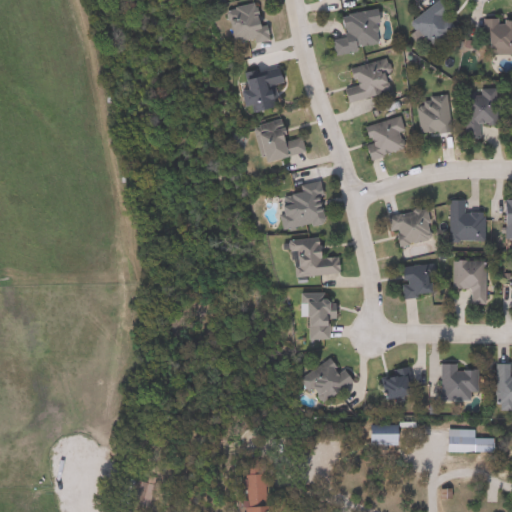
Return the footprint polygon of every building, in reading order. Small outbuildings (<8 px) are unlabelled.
[(404,20),(431,1),(451,29),(424,49),(404,20)] [(219,43),(215,8),(250,4),(253,24),(260,23),(262,38),(219,43)] [(373,47),(327,53),(326,38),(338,37),(335,14),(369,10),(373,47)] [(511,54),(477,54),(477,19),(511,19),(511,54)] [(341,102),(337,89),(348,86),(343,68),(378,58),(387,90),(341,102)] [(263,106),(242,112),(239,103),(235,104),(228,81),(274,67),(278,82),(257,88),(263,106)] [(475,125),(475,139),(459,139),(458,91),(491,90),(492,124),(475,125)] [(446,131),(414,135),(410,100),(441,96),(446,131)] [(362,160),(358,146),(362,145),(357,127),(394,116),(403,148),(362,160)] [(511,141),(504,142),(503,118),(511,117),(511,141)] [(249,163),(241,127),(275,120),(280,140),(294,137),(298,152),(249,163)] [(273,228),(266,193),(312,184),(319,219),(273,228)] [(497,198),(511,197),(511,236),(497,237),(497,198)] [(443,239),(443,198),(458,198),(458,210),(478,210),(478,239),(443,239)] [(382,215),(421,207),(427,237),(388,245),(382,215)] [(280,275),(277,239),(306,236),(307,256),(327,254),(328,271),(280,275)] [(446,289),(446,259),(479,259),(479,303),(463,303),(463,289),(446,289)] [(395,294),(393,266),(430,262),(432,291),(395,294)] [(289,338),(287,291),(311,291),(312,301),(319,301),(320,337),(289,338)] [(297,395),(286,378),(320,355),(330,370),(335,367),(344,380),(314,400),(307,389),(297,395)] [(502,376),(511,376),(511,406),(489,406),(489,362),(502,362),(502,376)] [(434,400),(434,363),(451,363),(451,369),(471,369),(471,392),(464,392),(464,400),(434,400)] [(374,398),(370,373),(402,367),(407,392),(374,398)] [(389,425),(389,445),(360,445),(360,425),(389,425)] [(467,452),(439,452),(439,429),(467,429),(467,452)] [(444,478),(444,464),(464,464),(464,478),(444,478)] [(227,511),(226,473),(250,472),(251,511),(227,511)] [(133,504),(126,503),(128,484),(135,485),(133,504)]
